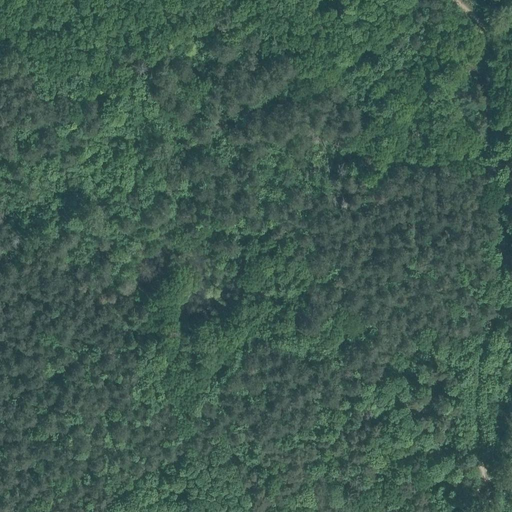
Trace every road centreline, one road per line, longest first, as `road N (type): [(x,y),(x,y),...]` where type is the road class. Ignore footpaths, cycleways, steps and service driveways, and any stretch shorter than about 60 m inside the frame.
road 1 (track): [(0,27),(49,65),(107,49),(132,66),(188,141)]
road 2 (track): [(497,290),(480,365),(485,484)]
